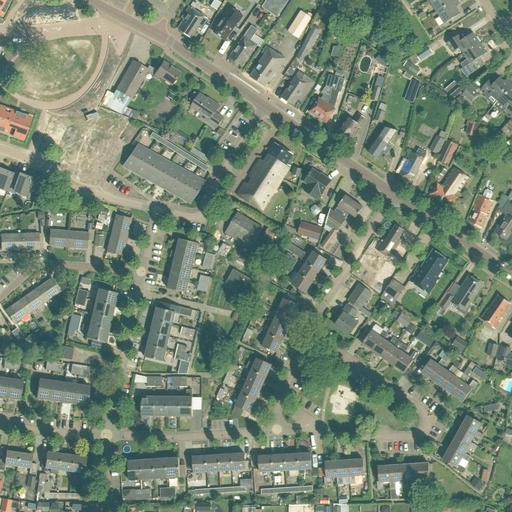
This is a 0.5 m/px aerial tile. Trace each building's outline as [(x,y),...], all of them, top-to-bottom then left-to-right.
[(0,0),(0,15),(2,16),(10,0),(0,0)] [(215,0),(211,7),(217,11),(221,4),(222,4),(215,0)] [(266,0),(262,7),(277,18),(289,0),(266,0)] [(429,0),(429,1),(436,13),(455,0),(429,0)] [(456,0),(455,0),(436,13),(444,25),(460,14),(455,7),(460,4),(456,0)] [(321,7),(318,12),(324,16),(327,10),(321,7)] [(204,26),(208,20),(190,8),(183,18),(185,20),(179,30),(192,39),(202,24),(204,26)] [(301,11),(288,32),(298,38),(312,18),(301,11)] [(216,34),(223,40),(227,39),(238,23),(226,15),(215,31),(216,34)] [(242,66),(257,45),(251,41),(258,30),(251,26),(244,36),(246,38),(241,45),(239,44),(230,58),(242,66)] [(304,61),(315,39),(319,31),(312,27),(297,57),(304,61)] [(459,42),(456,37),(446,43),(452,53),(460,48),(464,54),(480,44),(473,33),(464,39),(459,42)] [(460,64),(463,69),(461,70),(466,77),(474,72),(473,70),(476,67),(473,62),(486,53),(480,44),(464,54),(468,59),(460,64)] [(415,54),(409,58),(413,64),(432,53),(428,46),(415,54)] [(282,67),(287,61),(267,47),(263,53),(265,55),(250,77),(265,87),(280,65),(282,67)] [(380,54),(375,61),(386,67),(390,61),(380,54)] [(133,61),(116,90),(130,98),(131,99),(146,73),(153,77),(152,78),(157,81),(159,77),(171,85),(180,73),(163,62),(157,71),(148,66),(147,69),(133,61)] [(407,61),(404,67),(408,70),(412,64),(407,61)] [(337,70),(335,76),(339,77),(340,78),(342,78),(344,72),(337,70)] [(315,82),(302,73),(299,77),(297,76),(282,98),(294,106),(298,99),(302,102),(315,82)] [(336,90),(339,77),(335,76),(334,76),(331,88),(327,86),(322,93),(324,94),(321,99),(319,98),(310,111),(319,118),(324,111),(322,109),(327,103),(330,98),(331,88),(336,90)] [(324,111),(319,118),(326,123),(336,109),(333,107),(336,102),(337,90),(342,91),(345,79),(342,78),(340,78),(339,77),(336,90),(331,88),(330,98),(327,103),(322,109),(324,111)] [(378,77),(376,84),(382,86),(384,79),(378,77)] [(481,90),(484,93),(489,97),(486,100),(494,106),(502,96),(511,85),(507,81),(503,82),(499,78),(493,85),(492,86),(487,83),(481,90)] [(410,87),(417,90),(420,83),(412,81),(410,87)] [(474,83),(463,94),(468,99),(471,101),(477,94),(475,91),(478,87),(474,83)] [(453,99),(461,91),(462,90),(457,85),(456,85),(448,93),(453,99)] [(502,96),(494,106),(501,112),(503,110),(504,111),(511,116),(511,115),(511,85),(502,96)] [(190,100),(194,103),(191,108),(206,118),(204,120),(217,129),(224,119),(216,113),(220,107),(212,101),(211,102),(200,95),(199,96),(195,92),(190,100)] [(91,95),(87,103),(107,113),(113,102),(99,94),(97,98),(91,95)] [(465,101),(461,97),(460,96),(456,101),(461,106),(465,101)] [(381,103),(378,110),(384,112),(387,105),(381,103)] [(6,109),(0,126),(0,131),(8,134),(10,128),(13,129),(18,114),(6,109)] [(291,123),(310,132),(316,118),(298,109),(291,123)] [(378,110),(375,120),(382,122),(385,113),(384,112),(378,110)] [(18,114),(13,129),(15,130),(13,136),(23,140),(31,118),(18,114)] [(338,130),(351,139),(365,118),(359,114),(354,122),(347,117),(338,130)] [(511,118),(501,132),(510,138),(510,137),(511,137),(511,118)] [(112,119),(103,132),(121,145),(130,132),(112,119)] [(51,121),(50,137),(72,139),(73,123),(51,121)] [(466,133),(474,136),(478,124),(470,121),(466,133)] [(374,155),(375,156),(376,155),(378,157),(378,158),(379,158),(383,153),(386,155),(392,147),(389,145),(398,131),(385,127),(378,137),(368,151),(369,152),(370,154),(372,155),(374,155)] [(185,147),(190,139),(177,130),(171,138),(185,147)] [(437,136),(429,151),(437,154),(447,134),(441,131),(438,137),(437,136)] [(103,132),(94,144),(113,157),(121,145),(103,132)] [(199,139),(194,136),(190,143),(194,146),(199,139)] [(50,137),(48,152),(70,154),(72,139),(50,137)] [(158,142),(166,147),(169,143),(160,138),(158,142)] [(448,141),(438,161),(445,164),(448,159),(449,160),(454,149),(452,148),(454,144),(448,141)] [(246,183),(238,194),(263,210),(291,166),(287,164),(293,155),(275,143),(264,161),(261,159),(250,176),(254,178),(249,185),(246,183)] [(94,144),(86,157),(104,170),(113,157),(94,144)] [(167,148),(178,154),(180,150),(169,144),(167,148)] [(148,153),(137,146),(123,166),(123,167),(124,165),(135,173),(135,172),(148,153)] [(424,158),(427,153),(419,149),(416,154),(410,151),(406,159),(406,160),(399,173),(412,180),(424,158)] [(178,154),(189,161),(191,157),(180,150),(178,154)] [(159,159),(149,152),(148,152),(148,153),(135,172),(145,179),(160,158),(159,158),(159,159)] [(86,157),(77,169),(95,182),(104,170),(86,157)] [(189,161),(199,168),(202,164),(191,157),(189,161)] [(170,165),(160,158),(145,179),(146,179),(146,178),(156,185),(171,165),(170,164),(170,165)] [(181,172),(171,165),(156,185),(157,185),(157,184),(168,191),(182,171),(181,171),(181,172)] [(293,175),(299,177),(301,170),(295,168),(293,175)] [(460,192),(469,179),(453,168),(441,187),(437,184),(430,194),(450,208),(457,198),(454,195),(457,190),(460,192)] [(441,168),(438,173),(443,176),(446,171),(441,168)] [(6,192),(7,192),(13,176),(13,175),(0,169),(0,189),(6,191),(6,192)] [(313,170),(304,182),(308,185),(304,191),(316,200),(320,194),(322,195),(331,181),(324,176),(324,177),(313,170)] [(192,178),(182,171),(168,191),(168,190),(179,197),(193,177),(192,177),(192,178)] [(13,176),(7,192),(13,194),(14,192),(27,197),(33,180),(19,175),(18,178),(13,176)] [(193,177),(179,197),(179,196),(190,203),(204,183),(203,184),(193,177)] [(484,218),(492,201),(490,200),(492,194),(492,192),(487,190),(485,191),(483,197),(479,195),(473,209),(474,210),(469,222),(482,228),(486,219),(484,218)] [(474,201),(476,194),(469,191),(466,197),(474,201)] [(511,231),(511,218),(511,215),(511,204),(509,202),(511,199),(508,197),(503,195),(499,203),(500,205),(497,208),(501,211),(500,212),(507,216),(495,233),(500,237),(500,239),(502,240),(504,240),(506,241),(506,240),(511,243),(511,242),(511,233),(511,231)] [(330,233),(321,246),(325,249),(349,214),(355,219),(363,208),(346,196),(335,212),(330,209),(324,229),(330,233)] [(303,216),(301,208),(294,209),(296,217),(303,216)] [(242,243),(251,249),(264,229),(238,213),(225,233),(242,243)] [(115,216),(111,234),(126,238),(130,220),(115,216)] [(456,222),(461,228),(465,225),(461,219),(456,222)] [(297,234),(299,235),(309,238),(308,240),(317,243),(321,231),(322,228),(301,222),(297,234)] [(287,225),(285,230),(290,233),(294,234),(296,230),(287,225)] [(399,238),(404,231),(396,225),(383,245),(381,243),(376,250),(389,258),(401,240),(399,238)] [(271,244),(278,233),(269,227),(262,238),(271,244)] [(49,246),(67,247),(68,232),(50,231),(49,246)] [(68,232),(67,247),(86,249),(87,233),(68,232)] [(20,235),(20,250),(39,249),(38,234),(20,235)] [(126,238),(111,234),(106,252),(122,256),(126,238)] [(1,250),(20,250),(20,235),(1,235),(1,250)] [(289,245),(292,247),(296,241),(298,238),(294,235),(292,238),(293,239),(289,245)] [(180,240),(177,252),(195,256),(198,244),(180,240)] [(292,247),(291,249),(295,252),(300,243),(296,241),(292,247)] [(314,250),(312,252),(313,252),(319,256),(322,251),(316,247),(314,250)] [(429,294),(444,272),(441,271),(443,267),(447,261),(433,251),(421,268),(419,266),(409,280),(429,294)] [(175,260),(174,264),(192,269),(195,256),(177,252),(176,254),(174,253),(173,259),(175,260)] [(306,263),(320,272),(327,261),(319,256),(313,252),(308,262),(307,262),(306,263)] [(288,253),(283,261),(287,264),(292,256),(288,253)] [(205,259),(203,268),(212,270),(214,261),(205,259)] [(306,263),(299,274),(313,283),(320,272),(306,263)] [(174,264),(171,277),(189,281),(192,269),(174,264)] [(280,265),(275,274),(279,276),(284,268),(280,265)] [(233,269),(226,282),(238,290),(243,292),(248,284),(250,279),(233,269)] [(346,272),(342,278),(348,281),(351,275),(346,272)] [(306,294),(313,283),(299,274),(299,275),(293,284),(293,285),(292,285),(306,294)] [(55,280),(62,290),(68,286),(60,276),(55,280)] [(201,276),(199,283),(208,285),(210,278),(201,276)] [(471,306),(469,304),(482,285),(469,276),(454,298),(448,293),(439,306),(445,311),(451,302),(459,308),(457,311),(465,316),(471,306)] [(189,281),(171,277),(168,289),(186,294),(189,281)] [(50,279),(35,290),(44,302),(59,292),(50,279)] [(250,279),(248,284),(255,288),(257,283),(250,279)] [(396,301),(406,288),(394,279),(380,297),(390,305),(394,299),(396,301)] [(377,281),(373,288),(381,293),(385,286),(377,281)] [(199,283),(198,290),(206,292),(208,285),(199,283)] [(340,312),(352,291),(341,285),(329,306),(340,312)] [(350,302),(348,306),(358,313),(360,309),(361,310),(365,304),(372,293),(360,285),(348,301),(350,302)] [(78,289),(76,297),(86,299),(87,292),(78,289)] [(98,289),(95,302),(114,306),(117,294),(98,289)] [(35,290),(20,300),(29,313),(44,302),(35,290)] [(265,291),(261,300),(265,302),(269,293),(265,291)] [(76,297),(74,304),(84,307),(86,299),(76,297)] [(505,310),(509,304),(500,297),(495,304),(494,303),(489,310),(488,310),(481,320),(495,329),(502,318),(506,311),(505,310)] [(274,309),(279,311),(293,317),(299,305),(296,304),(293,303),(288,301),(285,299),(284,299),(281,304),(277,303),(274,309)] [(29,313),(20,300),(5,310),(14,323),(29,313)] [(95,302),(92,314),(111,319),(114,306),(95,302)] [(157,308),(154,321),(173,325),(176,313),(179,313),(181,307),(162,302),(160,309),(157,308)] [(258,305),(254,315),(259,316),(263,307),(258,305)] [(333,325),(336,326),(339,328),(349,336),(358,324),(359,322),(355,320),(354,319),(358,313),(348,306),(342,314),(340,315),(333,325)] [(272,314),(276,316),(273,323),(288,329),(293,317),(279,311),(278,312),(274,310),(272,314)] [(395,311),(390,317),(396,320),(400,314),(395,311)] [(407,328),(412,320),(402,313),(396,321),(407,328)] [(71,314),(70,322),(79,324),(81,316),(71,314)] [(92,314),(89,326),(108,331),(111,319),(92,314)] [(254,315),(250,323),(255,325),(259,316),(254,315)] [(432,321),(430,319),(425,326),(437,334),(439,331),(429,324),(432,321)] [(154,321),(151,333),(170,337),(173,325),(154,321)] [(70,322),(68,329),(74,331),(77,331),(79,324),(70,322)] [(266,326),(264,331),(269,333),(268,334),(282,341),(288,330),(288,329),(273,323),(271,328),(266,326)] [(410,324),(405,330),(412,335),(416,329),(410,324)] [(16,333),(17,332),(19,335),(22,333),(20,330),(21,330),(17,325),(13,328),(16,333)] [(363,344),(373,352),(382,338),(379,336),(384,330),(376,325),(372,331),(363,344)] [(89,326),(86,339),(105,343),(108,331),(89,326)] [(192,330),(183,327),(181,335),(190,337),(192,330)] [(320,333),(333,345),(338,339),(325,327),(320,333)] [(248,329),(244,338),(248,340),(252,331),(248,329)] [(393,346),(390,344),(384,340),(388,334),(384,330),(379,336),(382,338),(373,352),(384,359),(393,346)] [(421,331),(416,338),(425,344),(429,347),(430,347),(434,340),(421,331)] [(151,333),(148,345),(167,350),(170,337),(151,333)] [(277,353),(282,341),(268,334),(268,335),(264,333),(261,339),(265,341),(263,346),(277,353)] [(457,337),(453,344),(463,351),(468,344),(457,337)] [(384,359),(394,366),(403,353),(400,351),(394,347),(398,341),(394,338),(390,344),(393,346),(384,359)] [(179,344),(177,352),(186,354),(188,346),(179,344)] [(490,344),(487,355),(495,357),(498,346),(490,344)] [(167,350),(148,345),(145,358),(164,362),(167,350)] [(403,353),(394,366),(405,374),(413,361),(415,362),(419,355),(415,352),(410,358),(405,354),(409,348),(404,345),(400,351),(403,353)] [(61,358),(71,360),(73,349),(64,346),(61,358)] [(502,346),(498,361),(506,362),(505,365),(511,366),(511,353),(510,353),(511,348),(502,346)] [(238,351),(234,360),(239,361),(243,352),(238,351)] [(186,354),(177,352),(175,359),(184,362),(186,354)] [(441,367),(432,380),(442,387),(451,374),(448,372),(443,368),(452,355),(447,352),(438,365),(441,367)] [(3,368),(11,369),(12,360),(5,359),(3,368)] [(254,365),(252,370),(266,377),(272,365),(257,359),(254,365)] [(18,370),(20,361),(12,360),(11,369),(18,370)] [(421,373),(432,380),(441,367),(438,365),(431,360),(421,373)] [(45,371),(53,372),(54,362),(46,361),(45,371)] [(451,374),(442,387),(453,395),(462,382),(459,379),(453,375),(460,364),(456,361),(452,366),(448,372),(451,374)] [(61,363),(54,362),(53,372),(60,373),(61,363)] [(246,368),(252,370),(254,365),(249,362),(246,368)] [(71,374),(78,375),(79,365),(72,364),(71,374)] [(79,365),(78,375),(86,376),(87,366),(79,365)] [(232,365),(228,374),(232,376),(236,367),(232,365)] [(476,368),(473,373),(484,380),(487,375),(476,368)] [(252,370),(246,382),(261,389),(266,377),(252,370)] [(462,382),(453,395),(463,402),(472,389),(473,390),(478,384),(473,380),(469,386),(463,383),(468,377),(463,373),(459,379),(462,382)] [(228,374),(224,383),(228,385),(232,376),(228,374)] [(2,398),(7,399),(9,380),(0,378),(0,400),(1,400),(2,398)] [(9,380),(7,399),(19,401),(22,381),(9,380)] [(36,399),(49,401),(51,382),(39,380),(36,399)] [(49,401),(61,402),(64,383),(51,382),(49,401)] [(246,382),(241,394),(256,400),(261,389),(246,382)] [(61,402),(74,404),(76,385),(64,383),(61,402)] [(76,385),(74,404),(86,406),(89,387),(76,385)] [(221,389),(217,398),(221,400),(225,391),(221,389)] [(192,417),(193,397),(193,390),(187,390),(187,397),(180,397),(180,416),(192,417)] [(256,400),(241,394),(236,405),(250,412),(256,400)] [(141,416),(154,416),(155,397),(141,397),(141,416)] [(154,416),(167,416),(167,397),(155,397),(154,416)] [(167,416),(180,416),(180,397),(167,397),(167,416)] [(405,416),(408,408),(400,405),(397,412),(405,416)] [(468,416),(461,427),(475,435),(474,437),(480,440),(483,435),(477,432),(481,423),(468,416)] [(461,427),(455,438),(469,446),(468,448),(474,451),(477,446),(470,443),(474,437),(475,435),(461,427)] [(455,438),(449,449),(463,457),(462,459),(468,462),(471,458),(464,454),(468,448),(469,446),(455,438)] [(463,457),(449,449),(443,460),(456,468),(455,469),(462,473),(465,468),(458,465),(462,459),(463,457)] [(4,465),(17,467),(19,453),(6,451),(5,460),(0,459),(0,469),(3,470),(4,465)] [(45,469),(50,469),(50,473),(57,474),(58,470),(60,454),(47,452),(45,469)] [(19,453),(17,467),(29,469),(29,474),(35,475),(36,465),(31,464),(32,455),(19,453)] [(73,456),(60,454),(58,470),(70,472),(73,456)] [(244,454),(232,455),(233,471),(245,470),(244,454)] [(285,455),(285,471),(298,470),(297,454),(285,455)] [(297,454),(298,470),(299,470),(299,474),(304,474),(304,470),(311,470),(310,454),(297,454)] [(232,455),(219,456),(220,472),(233,471),(232,455)] [(285,455),(272,456),(273,472),(285,471),(285,455)] [(85,457),(73,456),(70,472),(83,474),(85,457)] [(207,472),(206,456),(193,457),(194,473),(207,472)] [(219,456),(206,456),(207,472),(220,472),(219,456)] [(260,472),(273,472),(272,456),(259,457),(260,472)] [(179,458),(166,459),(167,479),(180,478),(179,458)] [(166,459),(153,460),(155,479),(167,479),(166,459)] [(153,460),(141,461),(142,480),(155,479),(153,460)] [(363,460),(351,461),(352,477),(349,477),(350,484),(356,484),(355,477),(365,476),(363,460)] [(142,480),(141,461),(128,462),(129,481),(142,480)] [(319,476),(326,476),(326,478),(325,478),(325,486),(331,486),(330,478),(337,478),(339,478),(338,461),(325,462),(325,468),(319,469),(319,476)] [(342,477),(349,477),(352,477),(351,461),(338,461),(339,478),(337,478),(338,485),(343,485),(342,477)] [(429,463),(416,464),(417,480),(415,480),(416,488),(421,487),(421,480),(430,479),(429,463)] [(408,481),(415,480),(417,480),(416,464),(403,465),(404,481),(402,481),(403,489),(408,488),(408,481)] [(395,482),(402,481),(404,481),(403,465),(390,466),(392,482),(390,482),(390,490),(396,489),(395,482)] [(392,482),(390,466),(378,467),(379,482),(377,482),(378,490),(383,490),(383,483),(390,482),(392,482)] [(39,474),(37,492),(43,493),(45,475),(39,474)] [(475,478),(471,484),(479,491),(484,484),(475,478)] [(169,498),(168,488),(161,489),(161,498),(169,498)] [(176,488),(168,488),(169,498),(176,497),(176,488)] [(150,489),(143,490),(144,500),(151,499),(150,489)] [(134,490),(119,490),(119,500),(134,500),(134,490)] [(144,500),(143,490),(135,490),(136,500),(144,500)] [(0,511),(4,511),(9,511),(10,507),(11,501),(2,499),(0,509),(0,511)] [(48,511),(49,503),(37,502),(36,511),(48,511)] [(210,503),(197,503),(196,511),(210,511),(210,503)]
